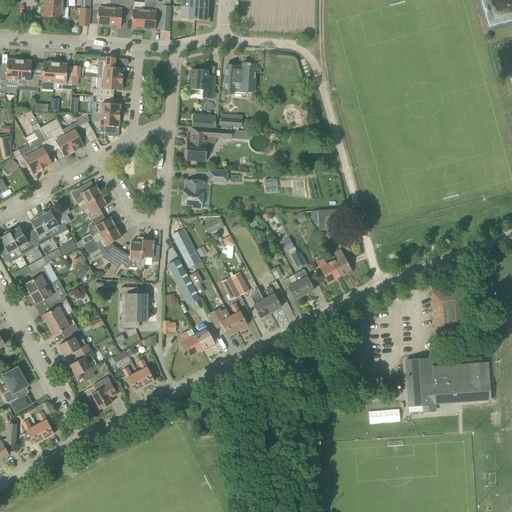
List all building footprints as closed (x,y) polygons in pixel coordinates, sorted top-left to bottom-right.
[(99,10),(98,26),(109,27),(110,1),(96,0),(93,0),(93,10),(99,10)] [(120,17),(126,18),(127,0),(110,0),(110,1),(109,27),(120,28),(120,17)] [(132,18),(132,29),(143,30),(144,11),(133,10),(134,0),(130,0),(127,0),(126,18),(132,18)] [(144,0),(144,11),(143,30),(154,31),(155,20),(161,20),(162,6),(162,2),(157,2),(158,1),(146,0),(144,0)] [(181,0),(181,8),(189,8),(207,9),(208,0),(181,0)] [(62,7),(43,6),(42,17),(61,18),(62,7)] [(168,32),(169,22),(170,7),(162,6),(161,20),(160,31),(168,32)] [(207,16),(207,9),(189,8),(188,20),(199,21),(199,24),(209,24),(209,16),(207,16)] [(88,27),(89,17),(90,10),(81,9),(79,26),(88,27)] [(6,73),(0,73),(0,77),(0,90),(6,91),(6,86),(17,87),(18,80),(19,59),(12,58),(12,60),(7,60),(6,73)] [(27,59),(19,59),(18,80),(24,81),(24,87),(35,88),(36,76),(30,75),(31,62),(26,61),(27,59)] [(97,78),(104,78),(122,80),(123,68),(117,68),(113,66),(115,63),(112,61),(98,60),(97,78)] [(42,76),(36,76),(35,88),(41,89),(41,90),(53,91),(55,62),(48,61),(48,63),(43,63),(42,76)] [(54,89),(65,90),(71,91),(72,78),(66,78),(67,64),(62,64),(62,62),(55,62),(53,91),(54,89)] [(253,92),(255,65),(242,64),(242,67),(235,67),(235,66),(226,65),(224,93),(233,94),(234,86),(241,86),(240,91),(253,92)] [(213,99),(215,77),(207,77),(207,71),(192,70),(192,72),(189,72),(189,80),(191,81),(191,89),(203,90),(203,93),(205,98),(213,99)] [(122,80),(104,78),(97,78),(96,89),(93,89),(92,96),(112,97),(112,90),(121,91),(122,80)] [(111,104),(112,97),(92,96),(92,103),(94,103),(93,114),(101,115),(119,116),(120,105),(111,104)] [(118,137),(119,116),(101,115),(100,126),(105,126),(104,136),(118,137)] [(215,117),(200,116),(200,126),(214,127),(215,117)] [(230,120),(220,119),(220,127),(230,128),(230,120)] [(84,133),(80,126),(78,122),(62,130),(74,152),(84,147),(78,136),(84,133)] [(80,126),(84,133),(90,143),(97,139),(87,122),(80,126)] [(47,155),(53,152),(44,136),(38,123),(31,127),(38,139),(28,144),(33,153),(42,169),(52,164),(47,155)] [(74,152),(62,130),(60,127),(44,136),(53,152),(59,149),(64,157),(74,152)] [(215,139),(223,140),(231,140),(232,131),(205,129),(191,128),(190,144),(187,143),(186,160),(205,162),(206,146),(211,147),(215,144),(215,139)] [(234,131),(234,139),(250,139),(251,131),(234,131)] [(2,148),(10,146),(11,146),(12,136),(0,138),(2,148)] [(32,175),(42,169),(33,153),(23,159),(18,150),(12,153),(15,158),(21,169),(27,166),(32,175)] [(10,175),(18,166),(12,160),(4,169),(10,175)] [(227,174),(210,173),(210,181),(227,182),(227,174)] [(201,209),(204,182),(186,181),(185,194),(183,194),(182,205),(192,206),(192,209),(201,209)] [(79,208),(103,195),(102,192),(101,193),(100,191),(99,191),(96,186),(93,187),(90,182),(77,189),(83,200),(77,204),(79,208)] [(91,221),(103,215),(100,209),(107,206),(104,200),(105,200),(104,198),(104,197),(103,195),(79,208),(81,211),(88,209),(91,214),(88,216),(91,221)] [(58,213),(60,216),(61,218),(70,213),(67,208),(58,213)] [(341,210),(317,211),(311,212),(312,220),(315,220),(315,224),(318,224),(342,222),(341,210)] [(64,223),(61,218),(60,216),(54,219),(50,211),(44,214),(44,213),(42,214),(41,213),(39,215),(52,239),(56,237),(53,229),(58,227),(62,233),(68,230),(64,223)] [(306,220),(303,213),(302,212),(295,216),(299,224),(306,220)] [(37,247),(52,239),(39,215),(37,216),(37,217),(35,218),(35,219),(30,222),(34,229),(28,232),(35,244),(37,247)] [(204,224),(208,233),(223,225),(219,217),(213,219),(213,218),(204,219),(205,224),(204,224)] [(84,246),(93,240),(117,227),(116,224),(115,225),(114,223),(113,223),(110,218),(95,226),(98,232),(92,237),(90,234),(82,238),(81,241),(84,246)] [(233,232),(243,227),(241,223),(230,228),(233,232)] [(103,259),(111,264),(120,250),(110,244),(121,238),(118,232),(119,232),(118,230),(119,229),(117,227),(93,240),(103,259)] [(29,248),(35,244),(28,232),(23,235),(19,228),(14,231),(13,230),(11,231),(11,230),(8,231),(21,256),(25,254),(23,247),(28,245),(29,248)] [(19,258),(18,257),(21,256),(8,231),(6,233),(4,235),(5,236),(0,238),(0,240),(2,244),(0,244),(0,252),(5,262),(8,261),(10,264),(19,258)] [(192,255),(179,232),(170,237),(182,260),(192,255)] [(223,239),(227,247),(234,243),(229,235),(223,239)] [(120,263),(127,268),(136,268),(140,268),(142,238),(139,238),(139,242),(137,241),(137,243),(131,242),(130,256),(125,256),(120,263)] [(146,258),(152,259),(151,262),(158,262),(159,246),(153,246),(153,241),(147,240),(147,239),(145,239),(145,238),(142,238),(140,268),(143,269),(146,258)] [(287,251),(289,250),(294,248),(289,238),(282,242),(287,251)] [(73,240),(67,243),(71,251),(77,248),(73,240)] [(196,250),(200,256),(206,253),(203,246),(196,250)] [(120,250),(111,264),(117,268),(120,263),(125,256),(126,254),(120,250)] [(337,259),(332,262),(339,276),(351,270),(340,250),(334,253),(337,259)] [(297,251),(291,254),(290,254),(297,269),(306,264),(301,253),(299,254),(297,251)] [(51,262),(48,255),(43,257),(47,264),(51,262)] [(75,269),(85,263),(81,256),(71,262),(75,269)] [(38,260),(42,267),(46,265),(43,258),(38,260)] [(188,305),(192,302),(198,299),(177,259),(166,265),(188,305)] [(224,266),(220,259),(215,261),(218,269),(224,266)] [(327,283),(339,276),(332,262),(326,265),(323,259),(317,263),(327,283)] [(30,295),(52,283),(43,267),(31,274),(34,279),(24,285),(30,295)] [(87,272),(82,267),(75,275),(81,280),(88,272),(87,272)] [(202,293),(198,286),(200,284),(191,267),(185,270),(198,295),(202,293)] [(270,271),(275,280),(282,277),(278,267),(270,271)] [(304,295),(314,290),(304,270),(293,276),(296,281),(304,295)] [(247,292),(238,274),(230,278),(240,296),(247,292)] [(240,296),(230,278),(221,282),(230,301),(240,296)] [(291,284),(288,279),(283,281),(294,301),(304,295),(296,281),(291,284)] [(45,300),(48,305),(61,298),(52,283),(30,295),(36,305),(45,300)] [(126,301),(126,308),(146,308),(146,306),(148,306),(148,297),(146,297),(146,295),(137,295),(137,288),(121,288),(121,301),(126,301)] [(269,298),(264,300),(270,313),(280,308),(270,288),(265,291),(269,298)] [(261,319),(270,313),(264,300),(263,301),(260,294),(259,294),(257,289),(249,298),(261,319)] [(432,293),(435,336),(466,334),(463,291),(432,293)] [(174,295),(166,295),(167,305),(174,305),(174,295)] [(42,316),(47,326),(64,317),(61,313),(66,308),(61,298),(48,305),(51,311),(42,316)] [(192,302),(196,311),(202,308),(198,299),(192,302)] [(235,314),(230,317),(237,331),(247,325),(235,303),(231,306),(235,314)] [(146,311),(146,308),(126,308),(126,315),(121,315),(121,328),(136,329),(136,322),(146,322),(146,320),(147,320),(148,311),(146,311)] [(118,327),(118,309),(107,309),(107,327),(118,327)] [(237,331),(230,317),(225,309),(216,313),(215,311),(208,314),(216,329),(222,326),(227,336),(237,331)] [(66,337),(78,330),(73,320),(66,322),(64,317),(47,326),(53,337),(62,331),(66,337)] [(93,330),(103,324),(100,318),(89,324),(93,330)] [(200,333),(194,335),(194,336),(202,350),(214,343),(203,323),(197,327),(200,333)] [(190,356),(202,350),(194,336),(194,335),(191,329),(179,336),(190,356)] [(122,334),(115,338),(118,345),(125,341),(122,334)] [(75,352),(77,355),(89,349),(87,344),(86,345),(83,339),(77,342),(74,337),(58,346),(64,357),(75,352)] [(75,377),(91,368),(88,363),(94,360),(91,354),(92,354),(89,349),(77,355),(80,360),(69,366),(75,377)] [(112,358),(115,363),(120,361),(117,355),(112,358)] [(431,359),(405,361),(409,407),(423,405),(423,412),(435,411),(434,405),(490,400),(487,363),(432,367),(431,359)] [(137,373),(144,387),(154,382),(143,360),(138,362),(142,370),(137,373)] [(2,394),(7,404),(9,403),(15,413),(31,404),(26,396),(19,400),(18,398),(15,393),(27,386),(17,368),(2,376),(10,390),(2,394)] [(123,370),(134,392),(144,387),(137,373),(132,376),(127,368),(123,370)] [(109,399),(116,395),(117,395),(107,377),(93,385),(94,387),(84,392),(89,402),(94,400),(95,403),(93,404),(96,410),(98,409),(99,410),(109,405),(108,403),(111,402),(109,399)] [(47,401),(41,405),(41,404),(35,407),(34,406),(28,410),(31,415),(43,408),(47,414),(53,411),(47,401)] [(317,423),(316,408),(306,409),(307,424),(317,423)] [(36,426),(44,440),(54,434),(42,412),(37,415),(42,423),(36,426)] [(33,445),(44,440),(36,426),(31,429),(27,420),(26,421),(22,423),(33,445)] [(7,445),(15,445),(16,425),(8,424),(7,438),(1,441),(0,441),(0,459),(8,455),(3,446),(7,445)]
